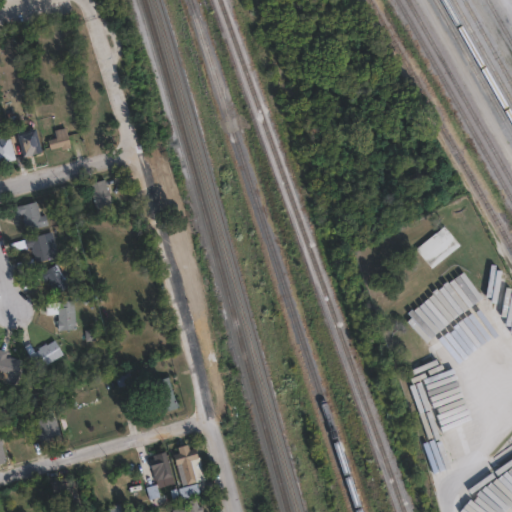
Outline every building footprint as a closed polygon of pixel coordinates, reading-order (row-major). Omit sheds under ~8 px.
[(69,143),(60,145),(60,143),(56,144),(49,146),(47,136),(54,134),(52,126),(56,126),(64,123),(69,143)] [(43,151),(25,156),(18,133),(36,128),(43,151)] [(13,155),(0,158),(0,133),(7,132),(13,155)] [(115,213),(99,217),(91,188),(106,184),(115,213)] [(38,200),(42,215),(47,214),(50,224),(29,230),(24,214),(20,215),(17,206),(38,200)] [(460,246),(431,269),(416,250),(444,227),(460,246)] [(47,233),(50,247),(58,246),(58,249),(60,256),(58,256),(39,261),(35,245),(29,247),(26,238),(47,233)] [(59,263),(67,276),(71,273),(77,282),(58,293),(58,292),(50,279),(46,281),(41,273),(58,263),(59,263)] [(73,324),(55,326),(54,316),(56,315),(55,303),(57,303),(57,296),(71,295),(73,324)] [(55,357),(37,368),(28,355),(54,338),(55,340),(63,352),(55,357)] [(21,359),(15,381),(5,378),(6,373),(0,371),(0,348),(6,351),(5,354),(21,359)] [(132,383),(118,386),(115,373),(129,370),(132,383)] [(165,372),(172,394),(174,394),(176,402),(156,408),(147,377),(165,372)] [(48,417),(49,419),(53,418),(54,418),(62,446),(53,448),(41,452),(33,421),(48,417)] [(187,444),(189,450),(194,448),(202,473),(195,475),(196,480),(183,485),(173,454),(179,452),(177,447),(187,444)] [(164,448),(172,479),(163,482),(161,475),(153,477),(147,457),(152,455),(151,452),(164,448)] [(67,478),(68,482),(75,480),(85,511),(81,511),(64,511),(59,490),(55,491),(55,490),(53,482),(55,482),(67,478)] [(197,493),(179,498),(176,487),(194,482),(197,493)] [(194,495),(196,503),(198,503),(201,511),(197,511),(169,511),(168,507),(187,501),(186,497),(194,495)]
